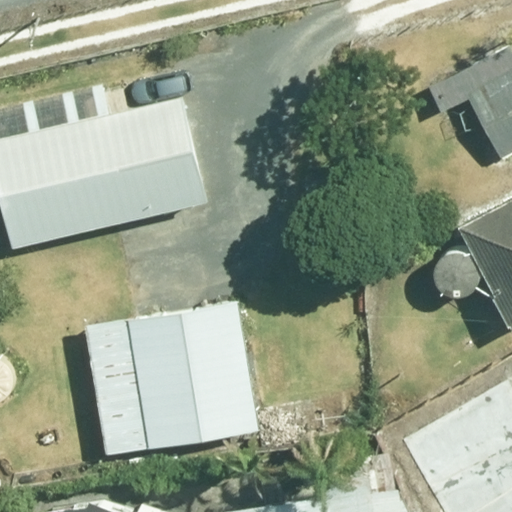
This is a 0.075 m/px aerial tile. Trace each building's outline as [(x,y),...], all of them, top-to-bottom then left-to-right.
[(508,157),(511,154),(511,48),(463,75),(508,157)] [(86,114),(1,132),(6,158),(23,238),(221,197),(198,90),(119,107),(86,114)] [(511,202),(471,224),(511,301),(511,202)] [(115,449),(268,426),(249,297),(95,320),(115,449)] [(477,511),(511,511),(511,456),(474,392),(404,432),(450,509),(469,498),(477,511)] [(349,464),(329,467),(331,485),(332,494),(228,506),(228,511),(179,511),(147,501),(144,508),(98,492),(91,511),(418,511),(397,459),(349,464)]
